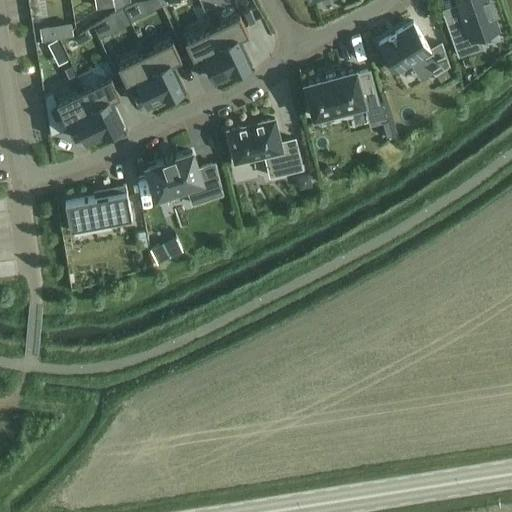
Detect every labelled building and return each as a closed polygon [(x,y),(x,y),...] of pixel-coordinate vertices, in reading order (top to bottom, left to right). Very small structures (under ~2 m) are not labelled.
[(130,20),(141,15),(134,0),(123,6),(130,20)] [(479,34),(498,28),(488,0),(456,0),(463,20),(447,26),(458,56),(483,47),(479,34)] [(249,9),(242,12),(248,24),(256,21),(249,9)] [(238,14),(212,27),(233,70),(250,62),(239,38),(248,33),(239,14),(238,14)] [(100,21),(93,25),(99,37),(106,34),(100,21)] [(413,21),(378,43),(396,71),(423,54),(435,73),(448,65),(441,42),(430,49),(413,21)] [(52,26),(40,28),(42,41),(54,39),(52,26)] [(215,79),(233,70),(212,27),(185,40),(194,59),(203,54),(215,79)] [(87,28),(75,36),(79,43),(91,35),(87,28)] [(58,38),(49,43),(54,53),(63,48),(58,38)] [(145,51),(166,95),(183,86),(172,62),(181,58),(172,38),(145,51)] [(136,79),(148,103),(166,95),(145,51),(117,65),(127,84),(136,79)] [(41,68),(43,82),(50,81),(49,68),(41,68)] [(304,82),(313,116),(315,116),(346,107),(347,112),(365,107),(379,104),(369,69),(357,72),(356,70),(356,68),(304,82)] [(83,89),(104,132),(122,123),(110,99),(120,95),(110,75),(83,89)] [(87,140),(104,132),(83,89),(56,102),(66,121),(75,116),(87,140)] [(53,103),(46,107),(52,119),(59,116),(53,103)] [(274,118),(227,129),(234,161),(264,154),(270,175),(302,167),(295,137),(280,141),(274,118)] [(388,122),(383,123),(387,137),(392,135),(388,122)] [(163,160),(146,166),(156,196),(186,186),(192,204),(222,193),(215,162),(197,168),(192,151),(175,156),(174,155),(163,159),(163,160)] [(299,175),(297,179),(299,187),(311,185),(309,173),(299,175)] [(125,184),(110,186),(111,193),(65,201),(70,228),(131,216),(125,184)] [(144,221),(136,222),(139,238),(147,236),(144,221)] [(158,242),(150,247),(158,262),(166,258),(158,242)]
